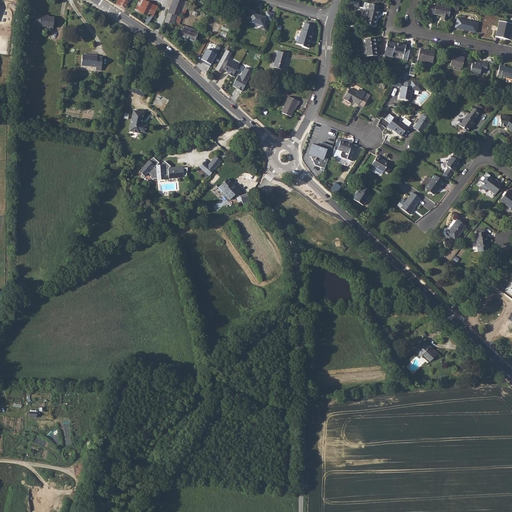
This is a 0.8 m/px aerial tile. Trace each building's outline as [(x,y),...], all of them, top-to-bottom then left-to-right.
[(129,0),(116,0),(115,3),(125,8),(129,0)] [(149,11),(153,14),(158,7),(143,0),(139,0),(135,10),(146,16),(147,13),(149,11)] [(179,17),(180,16),(180,14),(184,16),(189,2),(182,0),(172,0),(168,13),(179,17)] [(371,4),(365,2),(364,7),(365,7),(364,12),(368,13),(366,23),(375,25),(380,6),(377,6),(371,4)] [(448,17),(450,9),(436,5),(432,5),(430,12),(434,13),(434,14),(443,16),(442,20),(446,21),(447,17),(448,17)] [(253,11),(246,9),(244,15),(248,16),(246,21),(258,25),(257,27),(264,29),(266,20),(270,21),(272,13),(265,11),(263,17),(252,14),(253,11)] [(144,23),(147,25),(153,14),(149,11),(147,13),(149,14),(144,23)] [(168,13),(165,22),(176,26),(175,28),(179,29),(181,25),(179,24),(182,17),(180,16),(179,17),(168,13)] [(48,18),(48,16),(35,15),(34,26),(47,27),(47,28),(53,28),(54,19),(48,18)] [(476,33),(478,23),(457,18),(455,28),(476,33)] [(508,40),(511,25),(511,23),(499,21),(496,37),(508,40)] [(311,33),(313,26),(305,23),(302,30),(301,30),(297,44),(302,45),(303,47),(307,48),(310,40),(312,33),(311,33)] [(194,42),(198,31),(184,26),(180,36),(194,42)] [(377,56),(375,38),(365,39),(367,57),(377,56)] [(395,43),(387,42),(384,55),(392,57),(393,52),(404,54),(403,59),(407,60),(410,48),(405,47),(406,45),(395,43)] [(207,48),(201,58),(211,64),(217,54),(207,48)] [(239,66),(228,60),(233,53),(227,49),(215,69),(222,73),(223,71),(233,77),(239,66)] [(432,63),(435,52),(420,49),(417,64),(412,63),(409,75),(414,77),(416,66),(417,66),(418,65),(424,67),(425,61),(432,63)] [(283,70),(288,54),(278,51),(273,67),(283,70)] [(101,71),(102,57),(97,57),(97,56),(82,54),(81,66),(96,67),(96,70),(101,71)] [(462,69),(464,58),(452,56),(450,66),(454,67),(461,68),(462,69)] [(486,72),(488,63),(477,61),(477,62),(472,61),(470,72),(480,74),(481,71),(486,72)] [(511,79),(511,68),(503,67),(503,66),(500,65),(497,76),(511,79)] [(240,76),(238,75),(232,86),(242,92),(253,72),(245,67),(240,76)] [(405,80),(396,78),(391,85),(402,87),(400,99),(410,101),(412,90),(421,92),(423,84),(412,81),(411,88),(404,87),(405,80)] [(279,95),(283,86),(276,83),(272,93),(279,95)] [(144,96),(146,91),(131,85),(129,90),(144,96)] [(357,93),(349,88),(345,97),(344,99),(351,104),(353,102),(358,105),(359,104),(364,107),(370,96),(366,93),(366,92),(361,89),(359,90),(357,93)] [(298,105),(300,102),(288,96),(281,112),(291,117),(296,105),(298,105)] [(439,103),(434,100),(429,108),(429,107),(427,110),(432,113),(439,103)] [(142,125),(144,113),(133,110),(129,131),(140,133),(140,132),(146,133),(147,126),(142,125)] [(474,114),(471,112),(469,114),(470,115),(470,116),(469,118),(473,121),(477,115),(475,113),(474,114)] [(469,118),(470,116),(470,115),(469,114),(468,113),(462,120),(460,119),(458,119),(456,122),(457,124),(463,128),(462,128),(463,130),(465,132),(467,132),(471,126),(472,127),(475,123),(473,121),(469,118)] [(401,137),(408,127),(394,117),(394,118),(389,114),(385,120),(389,123),(386,127),(391,131),(392,130),(401,137)] [(421,133),(430,119),(422,114),(414,128),(421,133)] [(508,117),(508,115),(500,115),(499,121),(501,123),(500,126),(506,127),(508,128),(507,129),(511,132),(511,131),(511,118),(510,117),(508,117)] [(352,144),(341,140),(338,150),(342,151),(340,155),(341,157),(351,161),(357,146),(352,144)] [(332,146),(322,142),(320,147),(315,146),(315,147),(311,147),(308,154),(312,155),(311,157),(315,165),(321,167),(321,170),(324,171),(332,146)] [(381,158),(377,155),(371,165),(383,172),(384,171),(388,165),(389,164),(381,159),(381,158)] [(459,165),(459,162),(458,161),(452,157),(451,156),(448,159),(445,160),(447,169),(442,176),(447,180),(454,171),(454,172),(457,167),(456,167),(457,166),(459,165)] [(215,157),(208,165),(214,170),(221,161),(215,157)] [(184,168),(184,166),(170,167),(171,166),(165,161),(162,165),(157,165),(159,163),(153,158),(150,161),(150,160),(140,171),(145,176),(149,173),(151,175),(151,179),(157,178),(157,180),(165,180),(165,175),(169,175),(169,178),(184,178),(184,176),(186,176),(188,172),(188,168),(184,168)] [(208,165),(204,161),(199,167),(209,176),(214,170),(208,165)] [(490,176),(486,173),(480,181),(484,184),(481,188),(486,192),(488,189),(495,194),(502,185),(495,179),(494,180),(489,177),(490,176)] [(441,187),(444,182),(434,175),(431,179),(432,180),(425,189),(433,194),(440,186),(441,187)] [(248,193),(240,197),(237,194),(240,191),(233,183),(231,184),(228,179),(218,188),(229,200),(234,196),(236,198),(238,203),(241,201),(243,205),(251,201),(248,193)] [(341,187),(335,183),(330,190),(336,194),(341,187)] [(370,191),(362,186),(359,190),(358,190),(356,194),(353,199),(363,205),(369,196),(367,196),(370,191)] [(511,193),(507,190),(500,200),(511,208),(510,209),(511,211),(511,193)] [(412,210),(420,198),(412,192),(406,201),(403,205),(401,208),(410,215),(413,210),(412,210)] [(465,226),(457,220),(451,228),(451,229),(450,231),(448,230),(447,230),(445,231),(445,233),(445,234),(455,241),(465,226)] [(486,243),(485,232),(477,233),(476,233),(478,252),(489,251),(488,243),(486,243)] [(503,321),(511,312),(511,309),(501,299),(491,308),(503,321)] [(438,353),(426,342),(423,345),(420,342),(413,349),(421,356),(423,355),(430,362),(438,353)]
